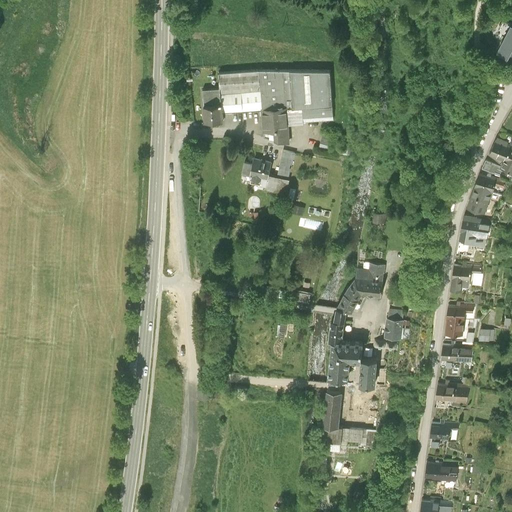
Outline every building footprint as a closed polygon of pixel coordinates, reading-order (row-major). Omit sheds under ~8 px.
[(511,21),(500,44),(510,49),(511,46),(511,21)] [(202,89),(204,122),(223,121),(223,113),(261,111),(264,137),(290,143),(290,126),(304,125),(304,123),(351,119),(347,76),(331,76),(331,71),(260,69),(218,73),(219,88),(202,89)] [(320,149),(330,151),(333,135),(323,133),(320,149)] [(505,155),(502,162),(501,163),(511,167),(511,140),(508,138),(507,140),(496,134),(490,148),(505,155)] [(501,163),(502,162),(486,155),(483,163),(501,172),(504,166),(500,164),(501,163)] [(279,192),(283,177),(268,174),(272,161),(254,157),(252,162),(246,161),(242,174),(252,176),(251,180),(261,183),(260,187),(279,192)] [(481,168),(476,181),(493,187),(495,180),(504,183),(507,177),(491,171),(491,172),(481,168)] [(485,208),(493,187),(476,181),(468,202),(485,208)] [(305,208),(294,205),(292,212),(303,216),(305,208)] [(460,233),(478,238),(479,229),(487,231),(490,215),(477,213),(476,214),(465,212),(460,233)] [(462,281),(470,282),(472,267),(481,268),(482,262),(467,260),(467,261),(455,259),(451,284),(462,286),(462,281)] [(356,279),(366,280),(364,296),(382,298),(386,264),(372,263),(372,264),(371,270),(364,269),(358,268),(356,279)] [(354,279),(348,290),(361,298),(362,296),(364,296),(366,280),(356,279),(354,279)] [(348,290),(345,296),(359,303),(361,298),(348,290)] [(359,303),(345,296),(339,306),(348,311),(353,314),(359,303)] [(447,313),(449,313),(465,316),(466,307),(474,309),(475,302),(461,300),(461,301),(449,299),(447,313)] [(391,305),(389,319),(400,320),(401,306),(391,305)] [(347,313),(337,310),(336,312),(335,319),(346,321),(347,315),(347,313)] [(470,316),(465,316),(449,313),(447,329),(468,332),(470,316)] [(389,319),(387,319),(385,338),(398,340),(400,320),(389,319)] [(496,324),(482,322),(480,334),(495,337),(496,324)] [(343,342),(346,325),(334,323),(331,323),(329,343),(333,344),(340,345),(341,341),(343,342)] [(456,340),(444,339),(442,354),(472,358),(474,342),(456,339),(456,340)] [(333,344),(331,360),(351,363),(361,363),(361,360),(363,343),(343,342),(341,341),(340,345),(333,344)] [(396,344),(375,342),(374,351),(396,353),(396,344)] [(330,372),(350,374),(351,363),(331,360),(330,372)] [(376,389),(377,361),(361,360),(361,363),(360,388),(376,389)] [(349,384),(350,374),(330,372),(329,385),(340,386),(340,383),(349,384)] [(468,398),(470,378),(464,378),(464,381),(450,379),(450,380),(438,379),(436,393),(468,398)] [(339,427),(343,393),(328,391),(324,425),(339,427)] [(444,420),(433,418),(431,433),(449,435),(450,425),(458,426),(459,420),(444,418),(444,420)] [(339,427),(324,425),(323,438),(327,438),(326,442),(341,444),(341,442),(363,444),(363,447),(377,449),(379,431),(339,427)] [(457,476),(459,457),(450,456),(450,458),(439,457),(439,459),(428,457),(425,472),(446,475),(446,474),(457,476)] [(438,511),(438,510),(440,497),(434,496),(434,498),(422,496),(421,511),(420,511),(438,511)] [(449,498),(440,497),(438,510),(449,511),(452,507),(453,501),(449,498)]
